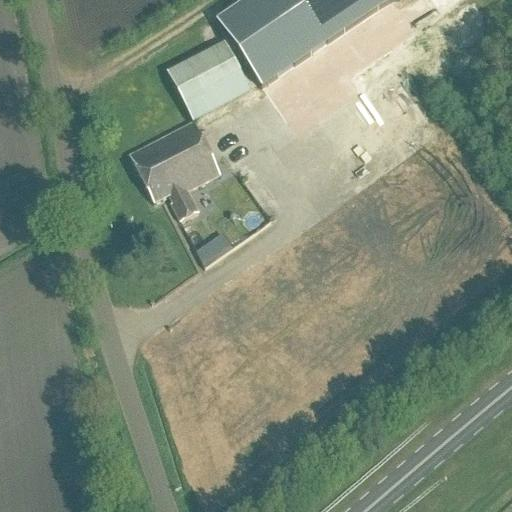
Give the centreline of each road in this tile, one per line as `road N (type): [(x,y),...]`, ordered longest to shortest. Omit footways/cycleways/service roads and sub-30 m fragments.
road 1 (tertiary): [(166,511),(102,324),(31,0)]
road 2 (primary): [(370,511),(511,391)]
